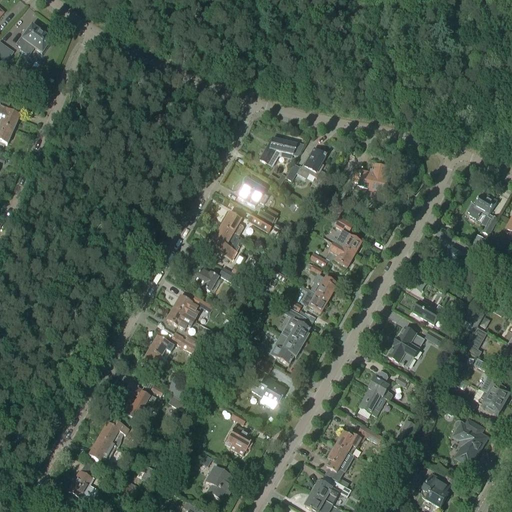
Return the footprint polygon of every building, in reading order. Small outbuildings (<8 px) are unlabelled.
[(49,44),(51,42),(31,28),(27,34),(25,33),(16,46),(21,50),(25,46),(33,51),(34,49),(41,55),(46,49),(47,50),(51,45),(49,44)] [(0,59),(6,64),(13,54),(0,44),(0,59)] [(0,126),(13,132),(19,117),(0,109),(0,126)] [(7,147),(13,132),(0,126),(0,146),(3,148),(5,146),(7,147)] [(271,142),(260,162),(264,164),(265,163),(272,168),(280,153),(292,156),(298,158),(303,146),(296,144),(296,147),(272,141),(272,142),(271,142)] [(316,180),(321,171),(318,170),(325,158),(314,151),(302,171),(293,166),(286,179),(285,179),(279,189),(280,190),(285,180),(291,184),(296,175),(305,181),(309,175),(316,180)] [(385,178),(387,168),(375,166),(373,175),(355,171),(352,183),(359,184),(358,187),(378,192),(377,194),(385,196),(389,179),(385,178)] [(318,179),(324,182),(327,176),(321,173),(318,179)] [(279,189),(285,179),(282,177),(279,182),(270,177),(267,182),(279,189)] [(249,185),(247,184),(238,199),(254,209),(258,203),(264,207),(268,199),(263,195),(264,193),(258,190),(261,186),(251,180),(249,185)] [(485,200),(481,197),(475,207),(472,206),(468,213),(470,215),(469,217),(477,221),(481,215),(490,220),(482,234),(488,237),(497,221),(492,217),(492,218),(489,216),(497,204),(487,198),(485,200)] [(339,218),(345,207),(333,200),(327,211),(339,218)] [(271,226),(275,219),(261,211),(257,218),(271,226)] [(243,217),(235,213),(233,217),(229,215),(221,229),(238,238),(243,230),(243,228),(238,225),(243,217)] [(268,235),(273,227),(252,215),(247,223),(268,235)] [(339,220),(335,228),(348,236),(352,227),(339,220)] [(289,238),(297,229),(289,223),(282,232),(289,238)] [(213,252),(232,262),(239,249),(237,248),(242,240),(238,238),(221,229),(213,242),(217,245),(213,252)] [(353,258),(361,245),(342,234),(334,246),(333,246),(344,252),(353,258)] [(366,235),(364,239),(371,243),(374,239),(366,235)] [(485,241),(479,238),(473,249),(479,252),(485,241)] [(346,271),(353,258),(344,252),(333,246),(328,254),(330,255),(326,261),(334,266),(335,264),(346,271)] [(475,260),(479,254),(470,249),(466,255),(457,250),(455,253),(450,251),(445,261),(446,262),(443,268),(462,279),(468,267),(473,270),(478,262),(475,260)] [(510,272),(511,268),(511,254),(510,259),(502,254),(496,264),(510,272)] [(324,269),(327,264),(312,255),(309,261),(324,269)] [(496,265),(495,264),(491,271),(499,275),(496,281),(503,285),(510,272),(496,264),(496,265)] [(322,272),(313,267),(312,268),(310,272),(318,277),(310,293),(313,295),(315,296),(327,303),(335,290),(333,288),(334,285),(320,277),(322,272)] [(247,274),(235,268),(232,274),(244,282),(252,287),(257,276),(248,272),(247,274)] [(240,290),(244,282),(232,274),(223,269),(218,278),(240,290)] [(209,276),(201,271),(194,283),(203,288),(202,290),(209,294),(217,280),(210,276),(209,276)] [(271,278),(267,285),(274,289),(278,281),(271,278)] [(313,295),(310,293),(309,292),(301,305),(320,316),(327,303),(315,296),(313,295)] [(186,303),(180,299),(173,310),(195,322),(199,316),(194,314),(197,309),(192,306),(193,304),(187,301),(186,303)] [(298,314),(301,308),(287,299),(283,305),(298,314)] [(208,313),(211,308),(201,302),(198,307),(208,313)] [(434,327),(441,315),(420,303),(413,315),(434,327)] [(501,319),(506,310),(494,303),(489,312),(501,319)] [(190,330),(195,323),(195,322),(173,310),(166,322),(185,333),(187,329),(190,330)] [(281,336),(280,336),(288,341),(301,348),(308,337),(306,336),(309,330),(302,326),(305,320),(290,311),(286,319),(289,321),(281,336)] [(469,332),(469,333),(474,335),(484,318),(473,311),(466,323),(470,325),(469,327),(471,329),(469,332)] [(463,320),(449,312),(446,318),(460,326),(463,320)] [(250,314),(248,317),(262,325),(264,321),(258,318),(257,319),(250,314)] [(248,317),(247,320),(254,324),(253,326),(259,329),(262,325),(248,317)] [(397,342),(397,343),(395,346),(394,346),(395,346),(394,348),(394,349),(388,359),(399,366),(399,365),(402,367),(404,369),(404,368),(408,370),(414,360),(419,352),(425,342),(416,337),(416,336),(405,330),(399,340),(397,342)] [(481,354),(477,352),(486,336),(478,331),(466,354),(477,361),(481,354)] [(443,342),(429,334),(426,340),(440,348),(443,342)] [(193,354),(196,349),(195,348),(185,342),(174,336),(170,343),(192,355),(193,354)] [(280,336),(269,356),(288,367),(293,358),(295,359),(301,348),(288,341),(280,336)] [(195,348),(198,343),(188,337),(185,342),(195,348)] [(165,362),(173,349),(157,339),(148,353),(165,362)] [(241,348),(260,359),(264,352),(245,341),(241,348)] [(196,349),(193,354),(202,359),(205,354),(196,349)] [(161,369),(165,362),(148,353),(140,366),(152,373),(156,367),(161,369)] [(272,367),(255,357),(254,360),(248,356),(243,365),(249,369),(251,366),(268,375),(272,367)] [(473,367),(487,375),(491,368),(477,361),(473,367)] [(390,403),(393,398),(392,396),(386,392),(389,388),(384,385),(387,380),(386,377),(382,374),(378,375),(369,392),(382,399),(390,403)] [(484,394),(488,396),(505,406),(508,401),(507,400),(510,394),(495,385),(498,381),(489,376),(480,391),(484,394)] [(283,400),(281,399),(285,392),(273,385),(274,383),(266,378),(260,387),(256,384),(251,393),(262,399),(260,403),(273,411),(277,404),(278,405),(279,403),(280,404),(283,400)] [(404,389),(407,384),(398,379),(395,384),(404,389)] [(152,408),(156,401),(138,391),(139,388),(131,383),(125,394),(131,397),(121,413),(136,421),(146,405),(152,408)] [(181,402),(186,392),(171,384),(166,394),(181,402)] [(161,398),(164,393),(153,388),(150,393),(161,398)] [(376,419),(379,413),(375,411),(382,399),(369,392),(359,409),(376,419)] [(502,412),(505,406),(488,396),(484,394),(478,405),(497,416),(501,411),(502,412)] [(471,416),(474,411),(450,397),(447,402),(471,416)] [(182,415),(187,406),(172,398),(167,407),(182,415)] [(243,427),(246,421),(234,415),(231,420),(243,427)] [(483,431),(468,422),(466,426),(462,423),(459,423),(458,424),(456,425),(455,426),(455,428),(455,430),(456,430),(457,432),(454,438),(467,445),(457,461),(470,468),(486,440),(480,437),(483,431)] [(406,446),(416,428),(407,423),(397,441),(406,446)] [(128,432),(114,424),(111,428),(107,425),(99,439),(111,446),(116,449),(118,450),(119,448),(120,447),(120,446),(120,444),(121,443),(121,442),(122,438),(123,436),(125,437),(128,432)] [(246,453),(253,440),(248,437),(249,436),(234,428),(227,442),(233,445),(230,450),(242,457),(245,452),(246,453)] [(383,439),(364,429),(358,440),(352,436),(351,438),(344,434),(336,448),(352,457),(361,442),(363,443),(365,439),(379,446),(383,439)] [(118,450),(116,449),(111,446),(99,439),(89,457),(106,468),(116,450),(118,451),(118,450)] [(339,471),(345,461),(349,463),(352,457),(336,448),(328,462),(331,464),(328,470),(336,475),(333,481),(338,484),(344,473),(339,471)] [(207,469),(212,461),(201,455),(197,463),(207,469)] [(118,472),(109,466),(105,473),(114,478),(118,472)] [(225,496),(231,487),(229,486),(231,481),(213,470),(205,485),(212,489),(208,495),(219,502),(223,495),(225,496)] [(89,505),(94,497),(88,494),(90,490),(88,489),(93,481),(79,474),(68,493),(89,505)] [(440,510),(448,496),(446,495),(450,487),(431,476),(421,494),(421,496),(421,498),(422,499),(423,500),(440,510)] [(332,490),(319,483),(312,495),(330,506),(330,505),(332,507),(339,495),(347,500),(351,493),(336,484),(332,490)] [(159,490),(154,487),(151,493),(156,496),(159,490)] [(132,505),(138,493),(128,488),(122,499),(132,505)] [(326,511),(330,506),(312,495),(305,508),(312,511),(319,511),(322,508),(326,511)] [(397,511),(399,510),(389,505),(390,503),(381,498),(376,506),(386,511),(387,511),(397,511)]
